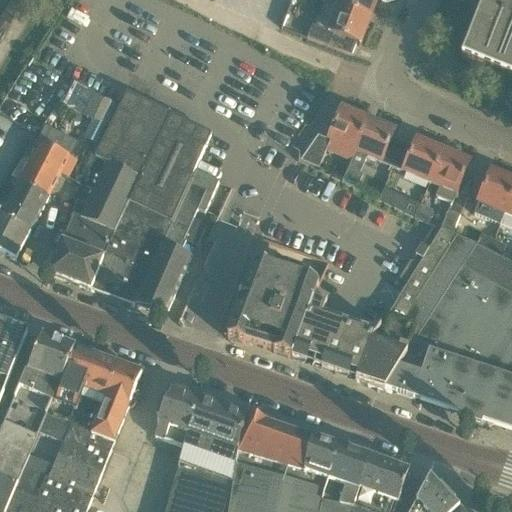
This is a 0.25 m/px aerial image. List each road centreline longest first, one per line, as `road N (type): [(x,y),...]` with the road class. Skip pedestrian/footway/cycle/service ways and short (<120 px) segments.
road 1 (tertiary): [(459,454),(0,291)]
road 2 (residential): [(511,142),(411,100),(395,80),(393,55),(417,0)]
